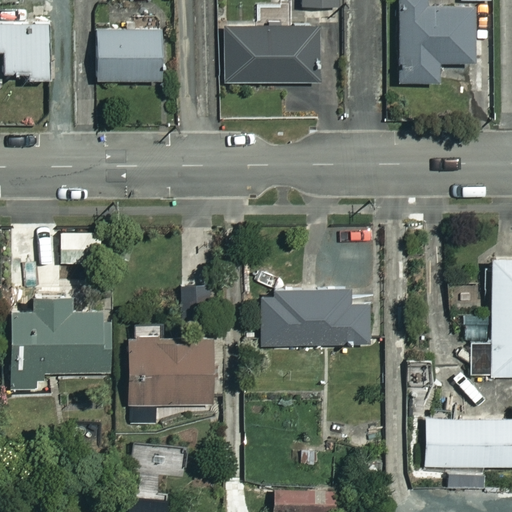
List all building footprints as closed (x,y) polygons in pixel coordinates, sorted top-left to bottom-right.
[(469,2),(395,0),(394,76),(432,77),(433,56),(468,56),(469,2)] [(1,2),(0,1),(0,67),(20,67),(20,72),(48,72),(47,19),(2,20),(1,2)] [(311,22),(221,24),(222,79),(313,77),(311,22)] [(160,28),(100,28),(100,80),(160,80),(160,28)] [(2,273),(6,290),(42,280),(38,264),(32,265),(31,225),(5,226),(7,272),(2,273)] [(511,251),(484,252),(486,338),(467,338),(467,373),(511,371),(511,251)] [(338,280),(253,281),(254,340),(360,339),(360,296),(338,297),(338,280)] [(105,365),(101,300),(65,301),(64,288),(24,290),(24,304),(2,305),(7,390),(41,388),(40,368),(105,365)] [(207,399),(201,327),(160,330),(159,319),(128,321),(129,332),(120,333),(127,423),(160,420),(159,402),(207,399)] [(511,410),(420,413),(422,464),(511,461),(511,410)]
